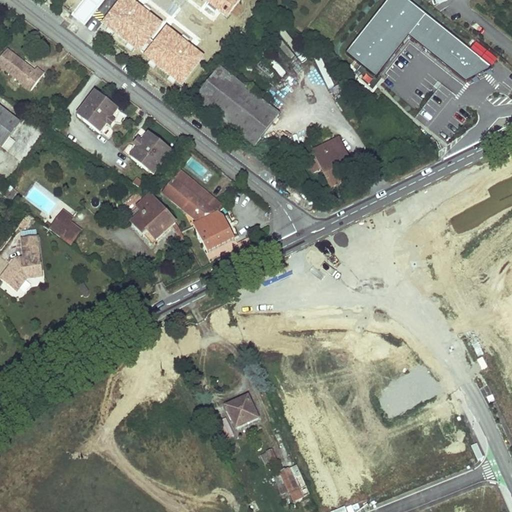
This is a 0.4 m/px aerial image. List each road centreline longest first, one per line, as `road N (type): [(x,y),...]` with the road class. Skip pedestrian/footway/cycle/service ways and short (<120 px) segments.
road 1 (unclassified): [(20,0),(291,210)]
road 2 (track): [(233,332),(296,350),(344,420),(367,432),(395,436),(474,400)]
road 3 (primary): [(0,417),(191,292)]
road 4 (residential): [(506,463),(418,311)]
road 5 (residential): [(388,511),(506,463)]
road 6 (primary): [(191,292),(315,286)]
road 7 (primary): [(307,257),(191,292)]
